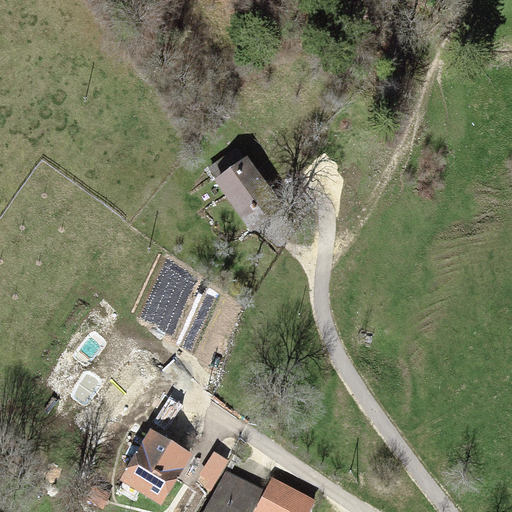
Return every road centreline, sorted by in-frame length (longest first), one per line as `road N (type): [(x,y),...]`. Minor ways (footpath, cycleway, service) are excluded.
road 1 (track): [(471,0),(414,131),(372,204),(325,252),(313,282),(320,321),(348,378),(448,511)]
road 2 (track): [(217,415),(365,511)]
